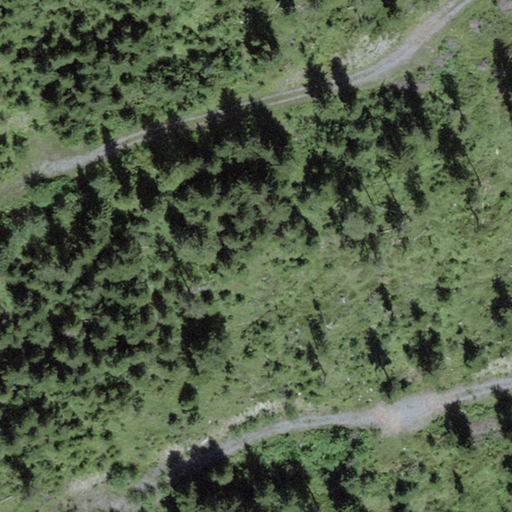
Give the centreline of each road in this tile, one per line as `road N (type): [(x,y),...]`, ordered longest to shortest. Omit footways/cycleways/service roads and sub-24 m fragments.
road 1 (track): [(33,171),(400,53),(465,0)]
road 2 (track): [(511,387),(267,434),(90,511)]
